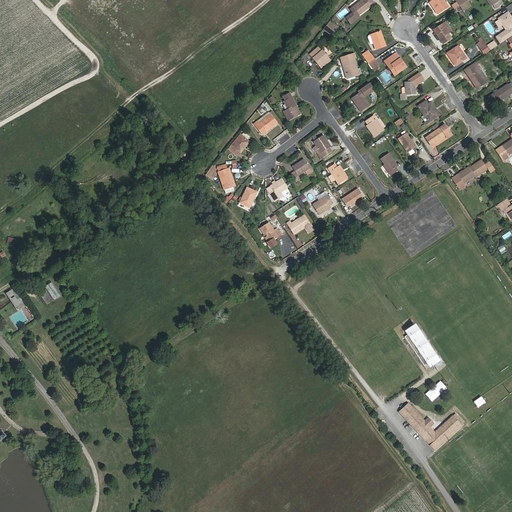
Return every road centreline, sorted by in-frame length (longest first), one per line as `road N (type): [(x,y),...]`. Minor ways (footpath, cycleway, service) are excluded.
road 1 (residential): [(388,197),(281,270)]
road 2 (residential): [(480,134),(408,28)]
